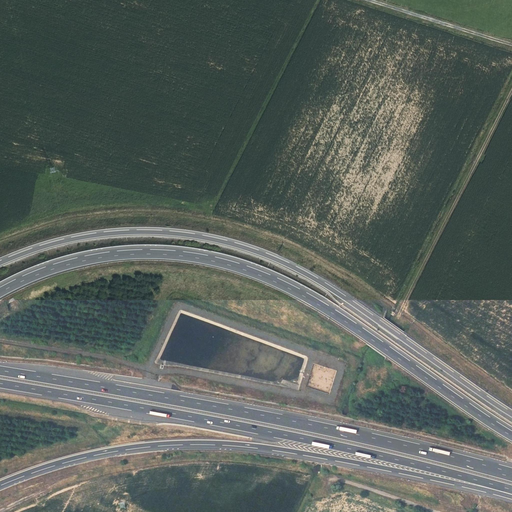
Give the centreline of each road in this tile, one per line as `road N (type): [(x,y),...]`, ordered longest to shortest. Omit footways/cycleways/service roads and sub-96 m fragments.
road 1 (motorway): [(511,435),(329,310),(229,264),(116,255),(52,269),(0,292)]
road 2 (motorway): [(511,414),(325,284),(244,247),(130,231),(61,241),(0,262)]
road 3 (motorway): [(0,383),(275,432),(511,489)]
road 4 (motorway): [(511,474),(321,427),(0,370)]
road 5 (motorway): [(0,483),(99,451),(204,442),(511,491)]
road 6 (track): [(511,92),(401,310)]
road 7 (track): [(0,339),(147,368)]
road 8 (track): [(370,0),(511,43)]
